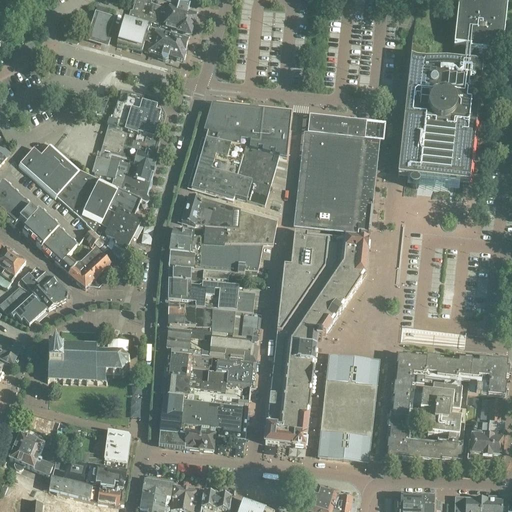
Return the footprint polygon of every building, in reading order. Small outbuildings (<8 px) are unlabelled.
[(498,54),(500,52),(501,50),(502,48),(503,46),(507,0),(459,0),(459,3),(458,5),(454,50),(466,51),(464,66),(439,63),(411,60),(398,179),(470,187),(483,68),(469,66),(471,54),(489,56),(491,56),(493,56),(495,55),(498,54)] [(130,13),(127,24),(144,29),(146,24),(157,27),(157,28),(171,32),(172,34),(175,35),(177,34),(190,38),(194,26),(196,25),(197,21),(196,19),(197,17),(188,14),(191,6),(183,6),(178,6),(176,11),(170,9),(169,12),(151,6),(151,3),(135,2),(132,13),(130,13)] [(97,9),(95,16),(98,17),(91,41),(105,45),(114,16),(109,15),(110,13),(97,9)] [(144,29),(127,24),(124,23),(116,49),(128,52),(128,51),(142,55),(145,46),(148,47),(146,56),(159,60),(159,61),(162,62),(163,64),(165,64),(167,63),(168,59),(183,64),(183,62),(184,63),(186,56),(185,56),(188,44),(152,34),(150,41),(146,40),(149,31),(144,29)] [(109,122),(107,126),(108,127),(125,133),(134,102),(134,96),(118,91),(109,122)] [(134,102),(125,133),(128,134),(153,143),(154,141),(156,136),(157,136),(162,118),(154,102),(143,99),(144,98),(134,96),(134,102)] [(91,112),(103,116),(107,105),(95,101),(91,112)] [(250,152),(279,159),(287,161),(292,116),(216,107),(206,142),(250,152)] [(382,127),(310,119),(308,131),(309,131),(298,227),(360,234),(360,235),(370,236),(373,210),(382,127)] [(105,139),(108,139),(105,152),(110,154),(121,157),(123,150),(128,134),(125,133),(108,127),(107,126),(107,128),(108,128),(105,139)] [(107,163),(110,163),(106,179),(114,181),(116,175),(133,180),(135,174),(138,175),(139,173),(151,177),(151,174),(153,175),(158,159),(150,157),(154,143),(153,143),(128,134),(123,150),(121,157),(110,154),(107,163)] [(250,152),(206,142),(191,193),(233,205),(235,199),(265,208),(279,159),(250,152)] [(0,154),(7,160),(11,156),(1,148),(0,149),(0,154)] [(145,205),(146,205),(146,204),(120,192),(120,193),(78,173),(77,172),(51,148),(41,158),(33,152),(18,169),(52,199),(54,197),(87,227),(90,223),(99,204),(115,212),(134,221),(141,204),(145,205)] [(114,181),(114,183),(122,185),(122,187),(120,192),(146,204),(146,205),(148,204),(147,202),(149,201),(145,195),(151,177),(139,173),(138,175),(135,174),(133,180),(116,175),(114,181)] [(0,217),(13,230),(17,227),(24,233),(23,235),(60,269),(67,260),(68,260),(76,251),(39,216),(37,218),(2,186),(0,187),(0,217)] [(259,249),(263,249),(273,249),(277,227),(202,205),(202,204),(196,203),(195,204),(193,201),(191,202),(189,200),(186,201),(188,204),(187,204),(187,206),(184,207),(186,210),(184,217),(181,218),(183,221),(180,223),(182,226),(181,227),(195,231),(205,232),(204,243),(207,243),(206,248),(259,249)] [(87,227),(86,228),(90,231),(99,240),(119,261),(125,255),(141,225),(140,224),(134,221),(115,212),(99,204),(90,223),(87,227)] [(191,237),(192,234),(183,233),(183,235),(174,233),(171,252),(170,255),(199,258),(200,247),(201,247),(202,240),(194,240),(194,238),(191,237)] [(366,244),(294,236),(291,268),(284,267),(284,269),(268,409),(269,409),(268,412),(267,426),(265,447),(305,452),(305,449),(309,398),(313,341),(321,340),(344,306),(365,277),(366,244)] [(206,248),(201,247),(200,247),(199,258),(170,255),(169,259),(169,262),(170,262),(168,272),(192,274),(209,276),(229,277),(256,279),(258,275),(263,249),(259,249),(206,248)] [(0,276),(11,285),(25,265),(20,262),(5,251),(5,252),(0,258),(0,276)] [(69,278),(68,279),(85,293),(96,282),(98,283),(102,280),(102,277),(103,276),(103,275),(110,269),(95,253),(80,267),(77,268),(69,278)] [(68,260),(67,260),(60,269),(69,278),(77,268),(68,260)] [(28,278),(56,309),(66,303),(67,298),(56,289),(36,271),(28,278)] [(168,272),(168,284),(202,287),(203,283),(228,285),(229,277),(209,276),(192,274),(168,272)] [(21,284),(48,313),(56,309),(28,278),(21,284)] [(253,317),(254,303),(241,302),(242,296),(238,295),(238,290),(216,288),(215,296),(206,295),(206,292),(202,292),(202,287),(168,284),(168,304),(169,304),(169,309),(193,309),(193,311),(195,311),(235,315),(241,316),(253,317)] [(19,290),(0,308),(0,310),(6,318),(8,316),(13,321),(16,319),(21,325),(24,323),(29,329),(45,314),(31,298),(19,290)] [(189,335),(204,337),(233,340),(235,315),(195,311),(193,311),(174,311),(169,311),(169,330),(189,331),(189,335)] [(233,340),(204,337),(189,335),(169,333),(167,353),(201,358),(201,361),(214,362),(256,366),(258,351),(255,350),(255,348),(256,348),(257,347),(258,347),(258,346),(258,345),(258,344),(257,343),(256,343),(257,333),(259,333),(261,322),(241,320),(239,341),(233,340)] [(0,362),(12,368),(22,348),(0,337),(0,362)] [(46,369),(46,372),(48,373),(48,383),(47,385),(48,386),(49,384),(63,385),(62,387),(64,387),(64,385),(70,385),(70,387),(72,387),(72,385),(78,385),(78,388),(80,388),(80,385),(86,386),(86,388),(88,388),(88,386),(96,386),(97,388),(98,386),(105,386),(106,388),(107,386),(106,385),(106,377),(112,377),(112,380),(114,380),(114,377),(120,377),(122,380),(124,379),(122,377),(127,372),(129,373),(130,372),(127,370),(127,365),(130,363),(129,361),(126,363),(122,359),(123,356),(121,355),(120,358),(114,358),(114,355),(112,355),(112,358),(106,358),(106,355),(103,355),(103,358),(97,358),(97,354),(97,350),(99,348),(97,347),(96,348),(88,348),(88,346),(86,346),(86,348),(80,348),(80,345),(78,345),(78,348),(72,347),(72,345),(70,345),(70,347),(64,347),(64,345),(63,345),(63,347),(50,347),(48,345),(47,346),(48,348),(48,358),(46,358),(46,361),(48,361),(48,369),(46,369)] [(166,360),(165,370),(167,371),(167,370),(178,371),(178,370),(209,373),(209,371),(211,371),(212,364),(191,362),(191,363),(166,360)] [(379,365),(329,360),(318,460),(368,466),(379,365)] [(432,378),(434,364),(427,364),(399,360),(387,461),(440,467),(441,464),(452,466),(461,467),(463,450),(457,450),(457,446),(458,441),(459,442),(461,423),(456,422),(457,415),(459,415),(462,392),(433,389),(432,397),(422,396),(417,396),(418,391),(424,392),(426,377),(432,378)] [(214,362),(213,376),(213,377),(221,378),(221,376),(229,377),(229,381),(228,381),(228,383),(227,383),(226,390),(250,392),(253,393),(256,366),(214,362)] [(469,385),(468,397),(503,401),(507,365),(499,364),(499,367),(479,365),(478,367),(459,365),(458,367),(434,364),(432,378),(437,378),(437,381),(469,385)] [(189,386),(226,390),(227,383),(228,383),(228,381),(229,381),(229,377),(221,376),(221,378),(213,377),(213,376),(208,376),(209,373),(178,370),(178,371),(167,370),(167,371),(165,370),(164,381),(166,381),(179,383),(179,385),(189,386)] [(184,401),(184,404),(214,407),(215,404),(249,409),(249,400),(250,392),(226,390),(189,386),(179,385),(179,383),(166,381),(164,398),(184,401)] [(223,408),(214,407),(184,404),(184,401),(164,398),(163,408),(161,428),(160,436),(182,438),(183,429),(215,432),(221,433),(223,408)] [(480,425),(472,425),(472,426),(471,444),(469,443),(467,461),(501,464),(504,427),(500,427),(502,404),(490,403),(490,404),(482,403),(480,425)] [(221,433),(245,436),(248,411),(223,408),(221,433)] [(183,429),(182,438),(160,436),(159,446),(163,451),(213,455),(215,432),(183,429)] [(126,474),(130,441),(128,439),(108,435),(105,458),(89,456),(87,467),(97,469),(109,472),(126,474)] [(16,472),(19,474),(23,472),(24,469),(48,480),(53,469),(41,464),(41,462),(39,461),(43,449),(44,449),(43,448),(43,447),(41,442),(36,440),(31,442),(31,443),(29,442),(30,441),(28,438),(25,436),(21,438),(20,439),(19,438),(9,463),(10,464),(10,463),(16,466),(15,469),(16,472)] [(51,452),(47,462),(54,465),(58,455),(51,452)] [(127,475),(126,474),(109,472),(97,469),(87,467),(57,459),(54,471),(65,474),(63,482),(72,483),(71,486),(92,491),(118,496),(119,493),(123,493),(124,487),(125,487),(127,475)] [(95,507),(97,508),(117,511),(118,511),(120,497),(118,496),(92,491),(71,486),(61,484),(61,485),(51,482),(50,496),(57,497),(61,498),(80,503),(95,507)] [(145,485),(143,497),(142,497),(142,498),(143,498),(140,511),(167,511),(168,511),(165,511),(166,504),(168,505),(168,501),(170,502),(172,489),(172,488),(171,488),(158,486),(157,486),(155,486),(155,485),(154,485),(145,484),(144,484),(144,485),(145,485)] [(174,490),(172,501),(174,501),(172,511),(193,511),(194,507),(196,507),(198,494),(199,493),(197,493),(175,489),(174,489),(173,490),(174,490)] [(350,511),(352,501),(341,499),(340,501),(337,500),(338,498),(333,497),(317,492),(312,509),(310,511),(350,511)] [(229,511),(232,500),(204,496),(204,495),(204,494),(200,511),(229,511)] [(108,511),(45,497),(44,511),(108,511)] [(436,500),(400,499),(400,506),(395,505),(394,511),(441,511),(441,507),(436,507),(436,500)]
